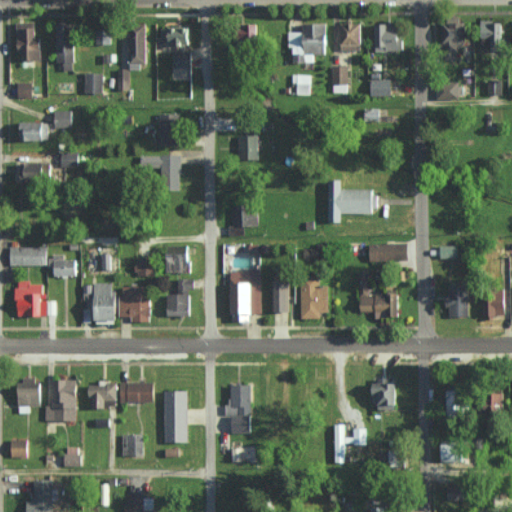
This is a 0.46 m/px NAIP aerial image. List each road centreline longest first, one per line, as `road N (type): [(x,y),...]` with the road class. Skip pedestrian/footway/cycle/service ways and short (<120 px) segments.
road 1 (residential): [(423,511),(417,0)]
road 2 (residential): [(208,511),(205,0)]
road 3 (residential): [(511,345),(0,345)]
